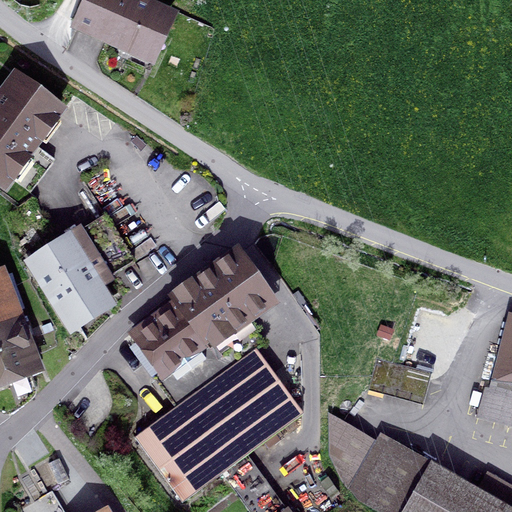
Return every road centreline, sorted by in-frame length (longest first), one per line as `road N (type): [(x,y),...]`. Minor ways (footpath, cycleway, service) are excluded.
road 1 (residential): [(273,185),(240,225),(10,436),(0,457)]
road 2 (unclassified): [(511,286),(370,234),(273,185)]
road 3 (unclassified): [(273,185),(54,49)]
